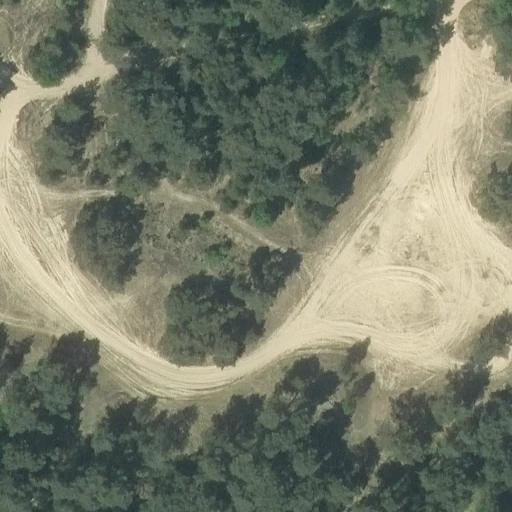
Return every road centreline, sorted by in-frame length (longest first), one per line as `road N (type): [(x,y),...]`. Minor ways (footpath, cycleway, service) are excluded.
road 1 (track): [(0,173),(40,296),(217,391),(371,450),(442,511)]
road 2 (track): [(93,0),(93,79),(5,94),(0,166)]
